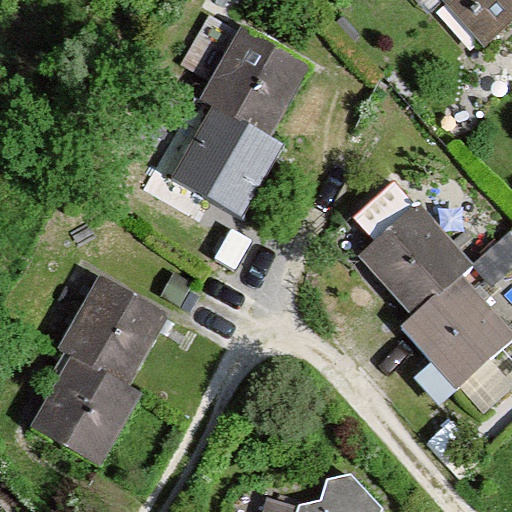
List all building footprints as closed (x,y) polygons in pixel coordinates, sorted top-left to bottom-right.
[(511,34),(511,0),(456,0),(455,2),(496,48),(511,34)] [(268,140),(305,76),(240,39),(202,108),(214,115),(268,140)] [(281,147),(268,140),(214,115),(176,181),(240,218),(281,147)] [(469,277),(412,211),(354,261),(403,317),(460,285),(469,277)] [(393,331),(450,396),(511,344),(460,285),(403,317),(393,331)] [(61,354),(72,360),(132,386),(164,331),(97,292),(61,354)] [(141,391),(132,386),(72,360),(32,429),(97,466),(141,391)] [(376,511),(378,510),(346,477),(321,484),(313,502),(293,507),(291,511),(376,511)]
